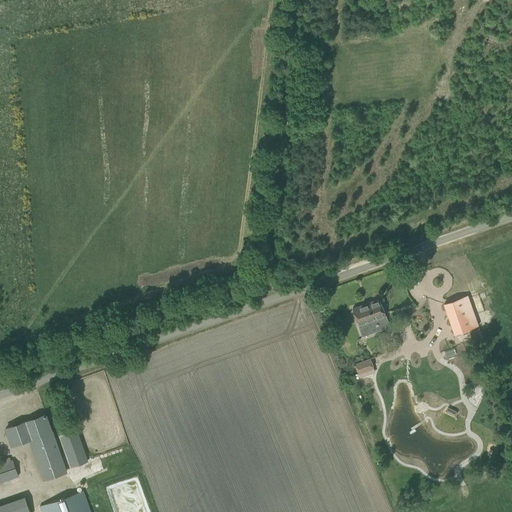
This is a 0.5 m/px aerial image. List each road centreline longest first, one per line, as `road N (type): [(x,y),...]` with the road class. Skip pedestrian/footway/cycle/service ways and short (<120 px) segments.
road 1 (unclassified): [(0,392),(511,212)]
road 2 (track): [(256,302),(291,0)]
